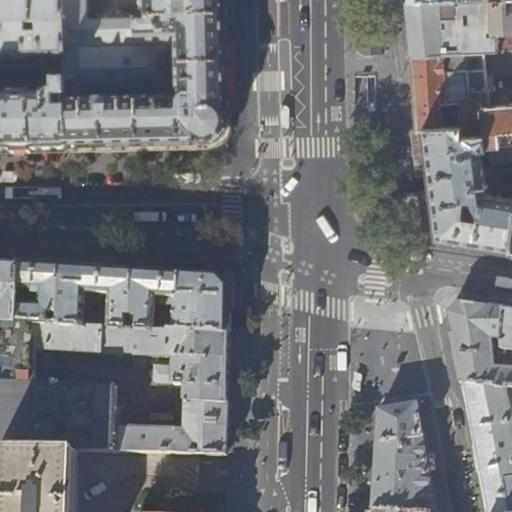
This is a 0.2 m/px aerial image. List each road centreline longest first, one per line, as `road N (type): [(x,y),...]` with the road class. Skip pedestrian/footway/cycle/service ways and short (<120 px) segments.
road 1 (secondary): [(321,224),(231,208),(0,208)]
road 2 (primary): [(314,511),(321,224)]
road 3 (residential): [(415,266),(462,511)]
road 4 (primary): [(321,224),(318,0)]
